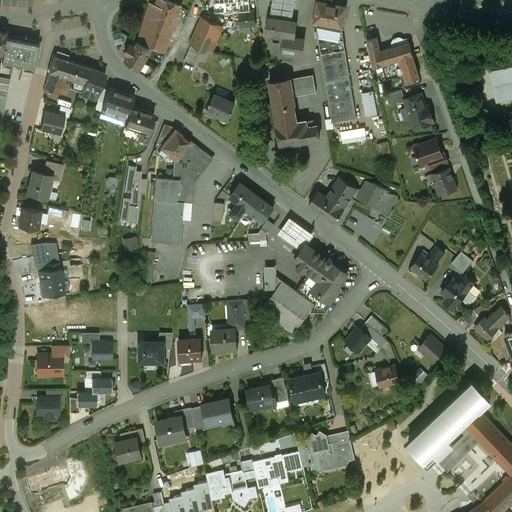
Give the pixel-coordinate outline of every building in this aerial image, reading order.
[(181,5),(164,0),(157,0),(156,5),(150,3),(144,19),(173,29),(181,5)] [(249,0),(223,0),(225,12),(240,11),(241,27),(255,26),(254,10),(250,10),(249,0)] [(346,6),(318,0),(313,22),(316,23),(342,28),(346,6)] [(224,25),(202,16),(189,44),(191,44),(201,49),(211,53),(224,25)] [(297,21),(267,17),(267,18),(265,33),(275,34),(274,45),(278,45),(279,40),(283,41),(284,41),(284,36),(295,38),(295,37),(297,21)] [(173,29),(144,19),(138,40),(147,43),(147,45),(165,52),(173,29)] [(342,28),(316,23),(332,122),(356,118),(342,28)] [(305,38),(295,37),(295,38),(284,36),(284,41),(283,41),(281,52),(283,52),(293,53),(302,55),(305,38)] [(39,44),(6,37),(3,54),(1,61),(34,68),(39,44)] [(404,40),(400,38),(394,39),(392,43),(393,47),(380,51),(378,43),(377,37),(367,40),(373,67),(394,61),(398,75),(400,75),(402,82),(419,77),(409,43),(405,44),(404,40)] [(152,51),(137,41),(135,45),(130,43),(124,53),(129,55),(125,61),(140,69),(138,71),(149,78),(157,66),(146,60),(152,51)] [(201,49),(191,44),(184,60),(194,65),(201,49)] [(293,53),(283,52),(282,59),(292,61),(293,53)] [(54,55),(49,71),(49,72),(44,88),(61,93),(64,94),(67,84),(64,83),(66,78),(83,83),(90,67),(65,59),(67,55),(58,53),(56,56),(54,55)] [(511,66),(490,71),(496,102),(511,98),(511,66)] [(105,74),(90,68),(90,67),(83,83),(84,84),(80,93),(95,99),(100,87),(105,74)] [(313,74),(303,76),(306,93),(316,92),(313,74)] [(0,82),(9,85),(10,79),(0,76),(0,82)] [(419,77),(402,82),(404,88),(421,83),(419,77)] [(291,78),(270,81),(281,145),(320,138),(317,124),(314,125),(313,118),(297,121),(294,103),(295,103),(291,78)] [(0,89),(8,91),(9,85),(0,82),(0,89)] [(108,90),(100,87),(95,99),(98,100),(103,103),(108,90)] [(134,97),(108,88),(108,90),(103,103),(102,107),(128,115),(134,97)] [(402,89),(386,95),(389,104),(395,102),(394,100),(404,96),(402,89)] [(421,93),(404,99),(415,128),(434,121),(430,110),(427,111),(421,93)] [(214,94),(211,101),(210,101),(209,103),(210,104),(206,113),(215,117),(216,114),(228,119),(232,110),(232,109),(235,102),(214,94)] [(62,99),(58,111),(69,114),(72,102),(62,99)] [(103,103),(98,100),(94,109),(101,111),(101,110),(102,107),(103,103)] [(154,114),(131,106),(124,126),(140,132),(146,134),(147,134),(152,119),(154,114)] [(65,114),(45,110),(40,129),(61,134),(65,114)] [(149,145),(158,122),(152,119),(147,134),(146,134),(140,132),(137,141),(149,145)] [(172,133),(161,146),(167,151),(174,157),(172,178),(156,177),(150,241),(181,244),(185,202),(192,202),(194,180),(211,158),(175,129),(172,133)] [(172,133),(162,129),(154,146),(152,152),(157,156),(160,153),(163,156),(167,151),(161,146),(172,133)] [(378,142),(381,154),(393,151),(390,140),(378,142)] [(433,140),(420,145),(417,143),(414,144),(413,147),(414,150),(417,152),(418,154),(417,155),(417,156),(418,156),(421,164),(429,161),(443,156),(442,155),(437,140),(433,140)] [(443,156),(429,161),(431,168),(448,162),(445,154),(442,155),(443,156)] [(63,165),(46,161),(43,173),(52,175),(51,179),(60,181),(63,165)] [(129,166),(130,165),(128,165),(124,192),(125,192),(125,191),(131,192),(130,198),(124,198),(124,197),(123,197),(120,219),(121,220),(121,219),(127,220),(127,222),(128,222),(128,218),(136,219),(136,222),(137,222),(140,193),(141,179),(142,171),(141,171),(140,173),(135,172),(136,165),(135,165),(135,167),(129,166)] [(449,167),(432,173),(439,195),(456,189),(449,167)] [(43,173),(33,170),(27,193),(46,198),(51,179),(52,175),(43,173)] [(108,187),(118,188),(119,176),(108,176),(108,187)] [(340,176),(326,196),(318,191),(309,204),(335,222),(352,197),(352,196),(351,196),(356,188),(340,176)] [(373,182),(367,180),(362,189),(358,197),(359,197),(378,208),(387,192),(387,190),(373,182)] [(257,194),(240,182),(230,196),(246,208),(257,194)] [(362,189),(356,188),(351,196),(352,196),(352,197),(358,200),(359,197),(358,197),(362,189)] [(387,192),(378,208),(383,210),(392,193),(387,192)] [(383,210),(382,213),(386,216),(397,196),(392,193),(383,210)] [(274,207),(257,194),(246,208),(246,209),(255,215),(263,221),(274,207)] [(224,203),(214,202),(213,220),(222,220),(224,203)] [(61,210),(49,207),(47,214),(59,217),(61,210)] [(40,211),(22,208),(20,227),(37,230),(40,211)] [(255,215),(246,209),(243,213),(252,220),(255,215)] [(314,234),(290,217),(278,233),(302,251),(314,234)] [(268,220),(258,232),(248,233),(249,240),(267,239),(266,233),(267,233),(274,224),(268,220)] [(125,249),(139,247),(138,235),(124,237),(125,249)] [(44,242),(31,244),(34,265),(46,263),(59,262),(56,243),(44,242)] [(327,259),(307,245),(295,262),(298,264),(297,266),(304,271),(305,269),(310,272),(319,279),(320,279),(332,262),(332,261),(332,260),(332,259),(331,258),(330,258),(329,258),(328,258),(327,259)] [(437,245),(428,257),(436,263),(445,251),(437,245)] [(461,251),(452,263),(463,272),(472,260),(461,251)] [(428,257),(422,253),(411,267),(427,279),(438,264),(436,263),(428,257)] [(69,260),(59,262),(60,269),(70,268),(69,260)] [(59,262),(46,263),(47,269),(39,270),(43,296),(56,294),(56,293),(69,291),(67,281),(62,281),(60,269),(59,262)] [(332,262),(320,279),(319,279),(306,297),(315,304),(312,308),(312,309),(324,309),(339,289),(337,286),(344,276),(344,271),(332,262)] [(275,265),(265,266),(266,289),(275,288),(275,286),(275,275),(275,273),(275,265)] [(319,279),(310,272),(297,290),(306,297),(319,279)] [(297,290),(275,275),(275,286),(277,287),(261,308),(294,332),(312,308),(315,304),(306,297),(297,290)] [(466,275),(459,283),(468,290),(475,281),(466,275)] [(459,283),(452,277),(441,291),(448,297),(457,304),(461,299),(468,290),(459,283)] [(476,296),(468,290),(461,299),(469,305),(476,296)] [(457,304),(448,297),(444,301),(453,308),(457,304)] [(244,298),(228,300),(228,304),(229,303),(230,315),(229,315),(229,317),(245,316),(244,299),(244,298)] [(252,299),(244,299),(245,316),(246,327),(254,326),(252,299)] [(195,329),(195,317),(206,316),(205,303),(188,304),(189,330),(195,329)] [(499,306),(488,317),(498,327),(505,320),(500,314),(504,310),(499,306)] [(471,323),(480,317),(474,309),(465,315),(471,323)] [(388,329),(371,315),(366,322),(382,336),(388,329)] [(487,315),(475,326),(486,338),(498,327),(488,317),(487,315)] [(229,317),(229,328),(235,328),(235,329),(246,328),(246,327),(245,316),(229,317)] [(358,325),(345,340),(359,352),(372,337),(358,325)] [(229,328),(216,329),(216,337),(213,338),(213,349),(236,347),(235,329),(235,328),(229,328)] [(160,332),(160,341),(164,341),(164,348),(172,348),(174,332),(160,332)] [(91,342),(99,342),(99,333),(82,333),(82,342),(91,342)] [(445,347),(430,334),(419,347),(419,348),(425,353),(433,360),(445,347)] [(383,336),(375,345),(380,349),(387,340),(383,336)] [(201,337),(178,339),(180,359),(202,358),(201,337)] [(387,340),(380,349),(384,353),(392,344),(387,340)] [(99,342),(91,342),(92,359),(112,359),(112,341),(99,342)] [(160,341),(139,341),(139,361),(164,361),(164,348),(164,341),(160,341)] [(70,345),(53,345),(53,354),(62,354),(62,358),(64,358),(64,357),(70,357),(70,345)] [(425,353),(419,348),(415,352),(421,357),(425,353)] [(53,354),(38,354),(38,360),(37,360),(37,367),(38,367),(38,374),(62,374),(62,358),(62,354),(53,354)] [(325,363),(311,366),(312,372),(320,371),(323,382),(329,381),(325,363)] [(395,364),(376,369),(380,386),(400,381),(395,364)] [(420,368),(413,376),(419,383),(427,375),(420,368)] [(312,372),(289,378),(295,401),(295,398),(317,393),(318,396),(325,394),(323,382),(320,371),(312,372)] [(92,377),(92,391),(97,391),(111,391),(111,377),(101,377),(92,377)] [(283,377),(274,379),(274,383),(277,395),(287,393),(283,377)] [(447,438),(463,423),(511,474),(484,499),(485,500),(467,511),(492,511),(494,511),(495,511),(496,511),(500,511),(511,501),(511,442),(480,409),(490,399),(473,381),(408,442),(425,459),(434,450),(439,456),(452,443),(447,438)] [(274,383),(247,389),(251,408),(288,399),(287,393),(277,395),(274,383)] [(77,397),(77,405),(79,405),(97,405),(97,391),(92,391),(77,391),(77,397)] [(317,393),(295,398),(295,401),(296,405),(307,403),(309,404),(311,404),(313,403),(314,402),(315,401),(319,400),(318,396),(317,393)] [(46,397),(37,397),(37,405),(39,405),(39,414),(45,414),(45,417),(53,417),(53,414),(59,414),(59,397),(46,397)] [(79,412),(79,405),(77,405),(77,397),(70,397),(70,412),(79,412)] [(215,401),(204,404),(203,405),(207,422),(221,419),(223,424),(234,422),(231,406),(229,404),(230,402),(229,400),(227,397),(224,398),(223,401),(216,403),(215,401)] [(203,405),(192,407),(195,424),(207,422),(203,405)] [(191,407),(179,409),(180,415),(181,415),(184,428),(196,425),(195,424),(192,407),(191,407)] [(334,410),(323,412),(326,421),(335,418),(334,410)] [(184,428),(181,415),(180,415),(157,420),(161,442),(171,440),(170,437),(185,433),(184,428)] [(398,425),(394,419),(389,423),(393,429),(398,425)] [(143,428),(126,431),(128,438),(114,442),(118,458),(140,453),(138,442),(146,440),(143,428)] [(337,440),(327,442),(326,435),(320,431),(317,436),(313,433),(309,439),(298,441),(300,450),(303,466),(311,465),(312,467),(315,466),(321,470),(346,464),(349,458),(354,457),(348,430),(347,430),(348,431),(335,434),(337,440)] [(190,450),(193,464),(205,462),(202,447),(190,450)] [(300,450),(281,454),(281,456),(277,457),(276,455),(264,458),(264,460),(267,472),(269,479),(279,476),(278,472),(287,470),(303,467),(303,466),(300,450)] [(26,475),(32,495),(64,485),(68,498),(83,494),(81,486),(92,483),(84,456),(70,460),(71,461),(26,475)] [(252,458),(240,461),(242,469),(244,468),(246,478),(256,476),(256,475),(253,462),(252,458)] [(264,460),(253,462),(256,475),(267,472),(264,460)] [(246,478),(244,468),(242,469),(217,474),(216,469),(206,472),(208,481),(212,498),(226,495),(225,492),(240,489),(241,493),(237,501),(245,506),(250,498),(258,496),(256,485),(248,487),(246,478)] [(287,470),(278,472),(279,476),(279,480),(287,478),(288,476),(287,470)] [(267,472),(256,475),(256,476),(259,487),(270,484),(269,479),(267,472)] [(200,487),(196,487),(201,509),(214,506),(212,498),(208,481),(199,483),(200,487)] [(183,494),(186,511),(201,511),(201,509),(196,487),(187,489),(188,493),(183,494)] [(161,491),(153,493),(156,506),(164,504),(161,491)] [(171,501),(173,511),(186,511),(183,494),(175,496),(176,500),(171,501)] [(153,511),(152,501),(122,508),(122,511),(153,511)]
